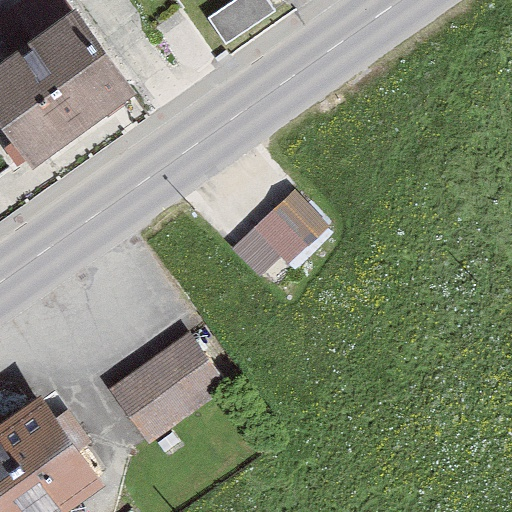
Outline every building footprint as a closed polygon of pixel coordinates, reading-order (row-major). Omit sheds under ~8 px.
[(92,21),(79,30),(59,0),(25,0),(0,16),(0,36),(21,69),(0,82),(0,111),(41,171),(146,100),(92,21)] [(222,52),(278,13),(268,0),(235,0),(202,23),(222,52)] [(247,240),(288,278),(324,239),(283,201),(247,240)] [(153,445),(235,389),(195,331),(113,387),(153,445)] [(0,511),(57,511),(110,472),(47,391),(0,426),(0,511)]
